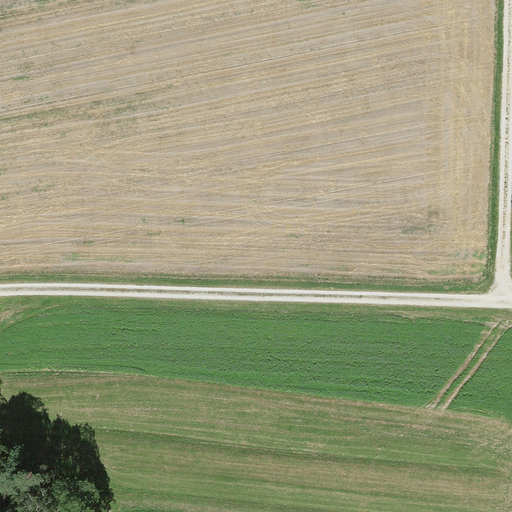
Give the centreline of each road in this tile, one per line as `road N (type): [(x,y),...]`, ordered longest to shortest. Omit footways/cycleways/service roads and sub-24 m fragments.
road 1 (track): [(0,287),(87,284),(211,304),(511,301)]
road 2 (track): [(511,67),(503,300)]
